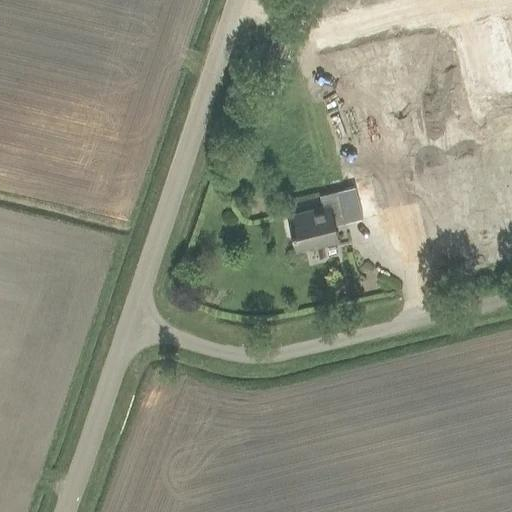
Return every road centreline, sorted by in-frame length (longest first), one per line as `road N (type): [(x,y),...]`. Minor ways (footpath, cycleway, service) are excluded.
road 1 (unclassified): [(133,315),(189,342),(254,358),(511,299)]
road 2 (unclassified): [(133,315),(239,0)]
road 3 (unclassified): [(62,511),(133,315)]
